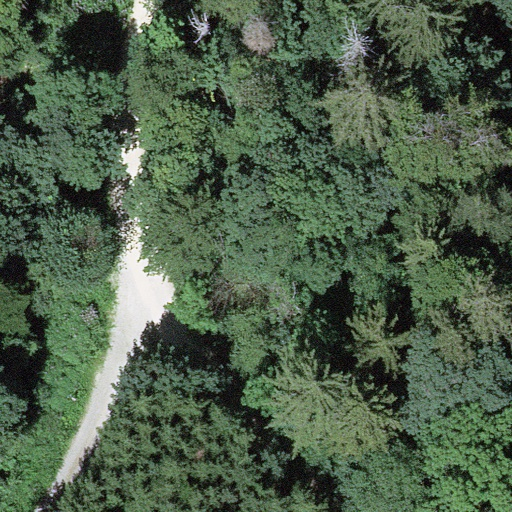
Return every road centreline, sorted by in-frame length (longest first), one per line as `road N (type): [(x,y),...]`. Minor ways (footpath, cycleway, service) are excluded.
road 1 (track): [(32,511),(151,340),(336,511)]
road 2 (track): [(144,0),(121,97),(123,201),(151,340)]
